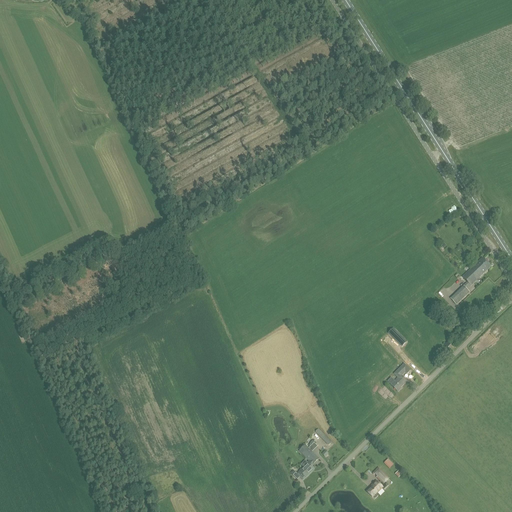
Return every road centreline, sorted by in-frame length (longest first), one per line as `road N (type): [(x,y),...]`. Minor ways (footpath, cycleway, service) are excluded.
road 1 (unclassified): [(511,283),(332,0)]
road 2 (primary): [(511,259),(344,0)]
road 3 (unclassified): [(295,511),(511,299)]
